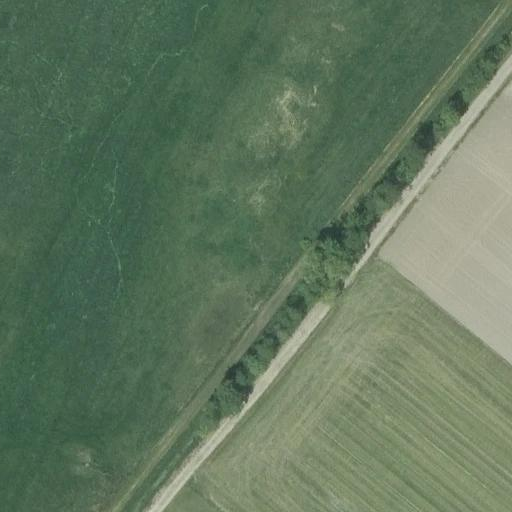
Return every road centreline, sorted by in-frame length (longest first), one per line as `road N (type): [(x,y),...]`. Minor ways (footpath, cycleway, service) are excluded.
road 1 (track): [(109,511),(509,0)]
road 2 (track): [(155,511),(511,55)]
